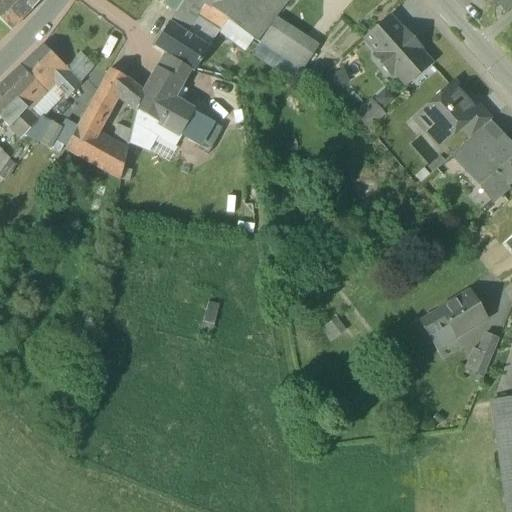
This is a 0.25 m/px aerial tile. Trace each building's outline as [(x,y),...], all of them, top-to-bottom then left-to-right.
[(30,10),(20,0),(0,0),(0,16),(12,29),(30,10)] [(39,0),(20,0),(30,10),(39,0)] [(176,13),(183,0),(169,0),(166,5),(176,13)] [(183,0),(176,13),(168,26),(183,36),(192,22),(195,17),(202,6),(194,0),(183,0)] [(245,51),(252,39),(238,29),(211,9),(197,0),(194,0),(202,6),(213,14),(206,25),(245,51)] [(197,0),(211,9),(217,0),(197,0)] [(261,0),(217,0),(211,9),(238,29),(261,0)] [(261,0),(238,29),(252,39),(254,41),(290,0),(261,0)] [(213,14),(202,6),(195,17),(206,25),(213,14)] [(389,18),(365,40),(377,54),(402,32),(389,18)] [(317,48),(274,21),(258,43),(301,72),(317,48)] [(183,36),(168,26),(154,48),(164,53),(165,53),(189,70),(192,71),(206,50),(183,36)] [(377,54),(375,57),(391,75),(393,72),(405,85),(429,63),(417,50),(419,49),(403,31),(402,32),(377,54)] [(68,73),(41,46),(20,67),(34,81),(47,94),(68,73)] [(164,53),(140,96),(136,112),(178,137),(179,136),(193,112),(178,103),(185,90),(180,87),(189,70),(165,53),(164,53)] [(20,67),(0,84),(0,117),(16,99),(34,81),(20,67)] [(109,70),(91,103),(106,115),(120,94),(127,79),(109,70)] [(474,108),(453,85),(425,110),(433,119),(428,124),(427,131),(435,140),(444,141),(459,126),(479,108),(477,106),(474,108)] [(37,120),(16,99),(0,117),(0,118),(19,138),(37,120)] [(106,115),(91,103),(77,125),(95,135),(106,115)] [(479,108),(459,126),(470,138),(481,129),(490,121),(479,108)] [(178,137),(136,112),(128,143),(148,152),(157,139),(174,148),(181,138),(179,136),(178,137)] [(208,121),(193,112),(179,136),(181,138),(194,145),(208,121)] [(395,129),(384,115),(370,125),(381,139),(395,129)] [(221,129),(208,121),(194,145),(208,153),(221,129)] [(95,135),(77,125),(64,150),(119,181),(126,152),(95,135)] [(470,138),(454,153),(470,171),(471,172),(497,148),(496,147),(481,129),(470,138)] [(497,148),(471,172),(470,171),(467,173),(492,200),(508,185),(511,185),(511,149),(504,140),(496,147),(497,148)] [(0,162),(0,172),(9,160),(6,157),(0,162)] [(468,292),(438,311),(439,312),(447,326),(455,338),(456,338),(485,320),(468,292)] [(439,312),(419,324),(428,337),(447,326),(439,312)] [(447,326),(428,337),(443,361),(463,349),(456,338),(455,338),(447,326)] [(485,336),(483,335),(476,351),(470,349),(462,369),(482,377),(498,340),(485,335),(485,336)] [(511,511),(511,398),(490,402),(506,511),(511,511)]
